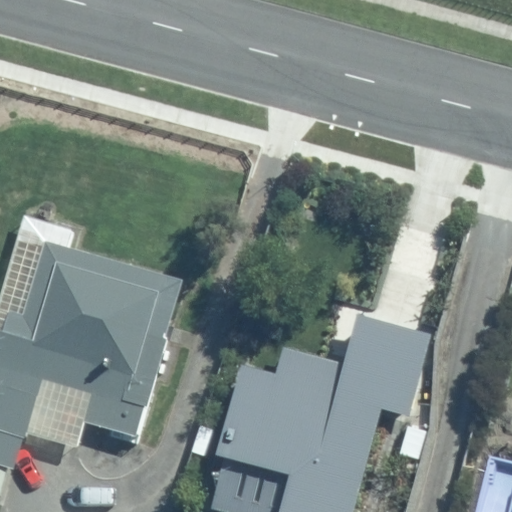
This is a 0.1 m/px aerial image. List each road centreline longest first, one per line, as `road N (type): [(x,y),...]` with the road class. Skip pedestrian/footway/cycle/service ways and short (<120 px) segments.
road 1 (residential): [(71,0),(511,119)]
road 2 (residential): [(429,511),(511,167)]
